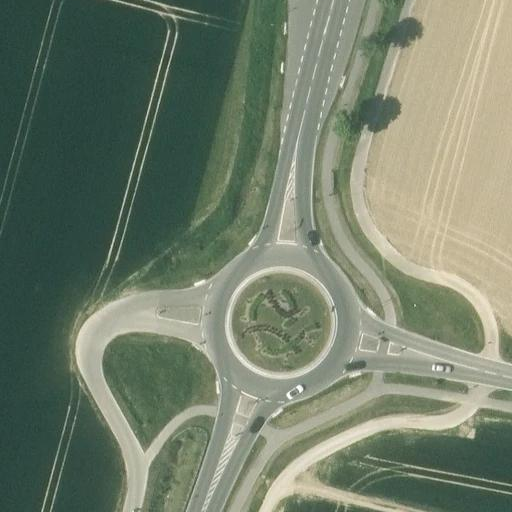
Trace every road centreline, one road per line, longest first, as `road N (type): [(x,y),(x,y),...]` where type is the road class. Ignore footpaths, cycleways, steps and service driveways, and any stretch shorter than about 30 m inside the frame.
road 1 (track): [(280,486),(300,465),(373,428),(458,417),(486,373),(491,336),(481,306),(459,286),(403,267),(362,212),(355,180),(411,0)]
road 2 (primary): [(333,0),(286,255)]
road 3 (track): [(142,314),(107,328),(91,351),(96,387),(139,469),(129,511)]
road 4 (primary): [(286,255),(245,265),(218,297),(213,318),(224,359),(257,385)]
road 5 (unclassified): [(347,339),(511,378)]
road 6 (primary): [(257,385),(205,511)]
